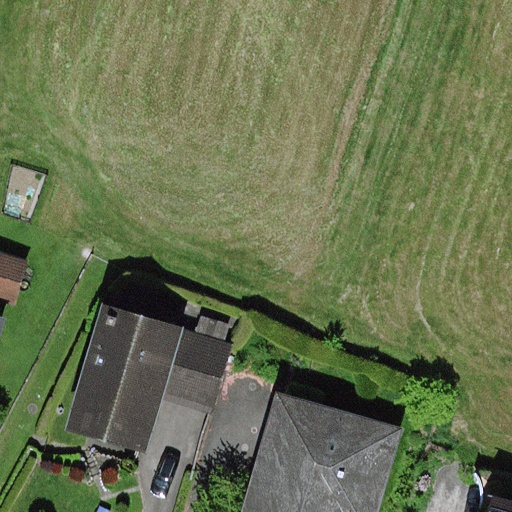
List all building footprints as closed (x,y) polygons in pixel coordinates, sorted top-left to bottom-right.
[(29,263),(0,254),(0,301),(16,307),(29,263)] [(197,333),(105,306),(69,431),(150,455),(166,400),(213,414),(234,344),(226,341),(231,325),(202,317),(197,333)] [(0,351),(10,319),(0,316),(0,351)] [(381,511),(405,429),(278,394),(244,511),(381,511)] [(511,511),(511,503),(493,498),(489,511),(511,511)]
